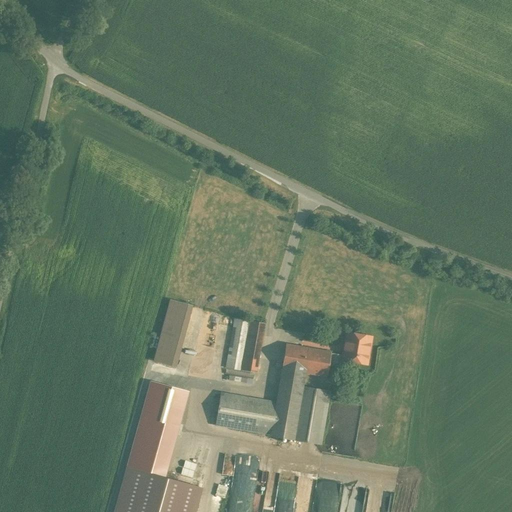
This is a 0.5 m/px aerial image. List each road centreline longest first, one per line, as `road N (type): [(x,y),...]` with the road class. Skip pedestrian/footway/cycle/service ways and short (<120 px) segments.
road 1 (unclassified): [(511,277),(314,198),(55,64)]
road 2 (unclassified): [(55,64),(0,296)]
